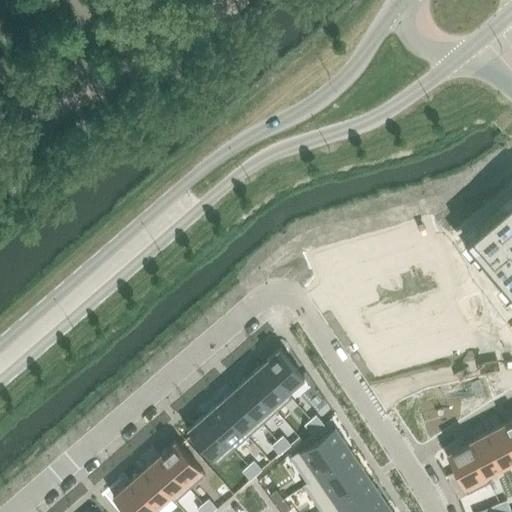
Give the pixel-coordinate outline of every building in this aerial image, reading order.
[(511,198),(465,238),(475,249),(469,255),(496,287),(503,282),(511,291),(504,297),(511,305),(511,198)] [(279,348),(261,363),(291,397),(292,397),(287,392),(304,377),(279,348)] [(261,363),(247,376),(277,410),(291,397),(261,363)] [(247,376),(232,389),(262,423),(277,410),(247,376)] [(232,389),(218,402),(248,436),(262,423),(232,389)] [(218,402),(204,414),(234,448),(248,436),(218,402)] [(204,414),(187,429),(217,463),(234,448),(204,414)] [(316,415),(310,420),(318,428),(324,423),(316,415)] [(511,418),(501,424),(511,443),(511,418)] [(310,420),(305,425),(312,433),(318,428),(310,420)] [(511,443),(501,424),(485,433),(503,466),(511,461),(511,443)] [(335,427),(291,456),(308,481),(304,484),(304,485),(352,452),(335,427)] [(485,433),(468,441),(489,481),(490,481),(486,475),(503,466),(485,433)] [(283,435),(277,440),(285,449),(291,444),(283,435)] [(175,440),(160,453),(190,487),(205,474),(175,440)] [(277,440),(272,445),(279,454),(285,449),(277,440)] [(468,441),(446,453),(467,493),(489,481),(468,441)] [(352,452),(304,485),(321,509),(369,477),(352,452)] [(160,453),(145,466),(175,500),(190,487),(160,453)] [(254,461),(248,466),(256,474),(262,469),(254,461)] [(145,466),(130,480),(158,511),(160,511),(156,507),(169,496),(174,501),(175,500),(145,466)] [(248,466),(242,471),(250,479),(256,474),(248,466)] [(369,477),(321,509),(323,511),(371,511),(386,502),(369,477)] [(158,511),(130,480),(113,495),(127,511),(158,511)] [(276,489),(270,494),(277,503),(283,499),(276,489)] [(209,499),(203,504),(210,511),(211,511),(216,507),(209,499)] [(283,499),(277,503),(283,511),(285,511),(291,508),(283,499)] [(507,500),(500,502),(503,511),(508,511),(511,511),(507,500)] [(392,511),(386,502),(371,511),(392,511)] [(503,511),(500,502),(492,505),(494,511),(503,511)]
